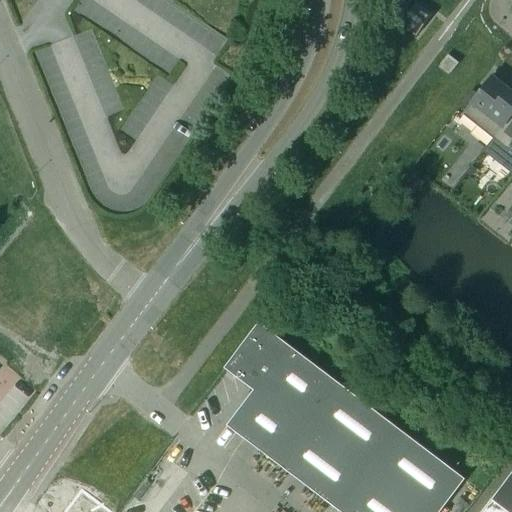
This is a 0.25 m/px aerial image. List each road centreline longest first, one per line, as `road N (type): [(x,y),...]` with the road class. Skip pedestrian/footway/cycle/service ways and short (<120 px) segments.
road 1 (unclassified): [(153,297),(107,267),(71,219),(0,40)]
road 2 (tertiary): [(234,184),(293,137),(333,80),(355,0)]
road 3 (tertiary): [(326,0),(309,61),(234,184)]
road 4 (tertiary): [(100,367),(0,504)]
road 5 (tertiary): [(234,184),(153,297)]
